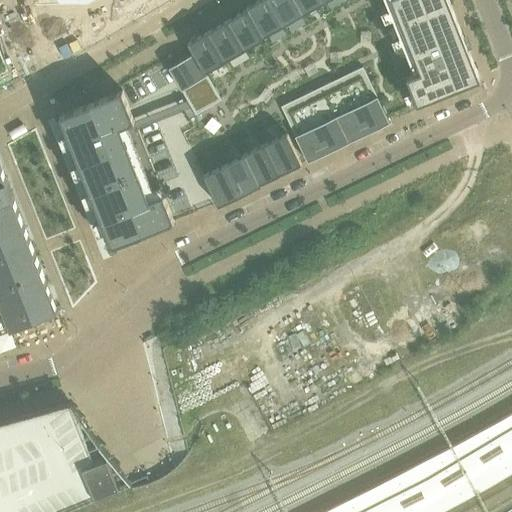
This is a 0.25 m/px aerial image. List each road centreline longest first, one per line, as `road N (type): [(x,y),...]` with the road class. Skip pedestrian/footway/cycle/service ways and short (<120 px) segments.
road 1 (residential): [(129,301),(214,243),(511,100)]
road 2 (track): [(124,511),(232,470),(433,359),(511,333)]
road 3 (track): [(482,115),(471,171),(451,204),(292,302),(274,322),(267,354),(287,399)]
road 4 (residential): [(0,113),(196,0)]
road 5 (residential): [(76,351),(0,143)]
